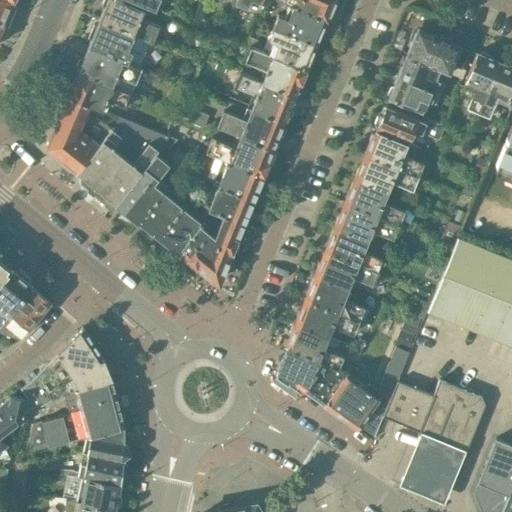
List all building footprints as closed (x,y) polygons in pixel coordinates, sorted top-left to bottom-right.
[(18,2),(12,0),(11,0),(0,0),(0,29),(2,25),(8,27),(18,2)] [(128,0),(140,0),(156,6),(158,0),(103,0),(103,2),(105,6),(100,19),(133,33),(150,40),(153,41),(159,25),(140,17),(144,7),(128,0)] [(234,0),(235,0),(260,11),(264,2),(264,0),(234,0)] [(280,0),(283,1),(293,5),(327,19),(333,5),(335,5),(336,0),(280,0)] [(279,13),(273,25),(317,44),(322,30),(324,30),(327,24),(326,21),(327,19),(293,5),(288,17),(279,13)] [(189,20),(192,14),(180,9),(178,15),(189,20)] [(150,40),(133,33),(100,19),(98,24),(93,25),(89,34),(92,37),(89,44),(123,58),(140,65),(150,40)] [(312,56),(317,44),(273,25),(263,50),(273,54),(307,68),(308,65),(310,65),(313,58),(312,56)] [(411,41),(406,53),(440,67),(449,71),(452,63),(461,66),(468,48),(417,26),(414,27),(410,38),(411,41)] [(259,39),(250,35),(247,43),(250,44),(256,47),(259,39)] [(140,65),(123,58),(89,44),(84,56),(80,58),(77,64),(80,68),(79,68),(113,82),(132,90),(136,78),(148,83),(153,71),(142,66),(140,65)] [(267,69),(262,80),(262,81),(296,94),(296,93),(297,93),(301,91),(304,85),(302,81),(301,81),(307,68),(273,54),(263,50),(256,47),(250,44),(244,59),(267,69)] [(202,56),(216,62),(227,66),(230,59),(205,49),(202,56)] [(466,107),(477,112),(498,60),(476,51),(462,84),(474,89),(466,107)] [(397,75),(439,92),(443,80),(435,77),(440,67),(406,53),(405,54),(403,55),(400,62),(401,65),(397,75)] [(511,90),(511,65),(498,60),(477,112),(488,116),(496,98),(507,103),(511,90)] [(227,66),(216,62),(213,68),(224,73),(227,66)] [(69,94),(91,104),(102,108),(107,98),(125,106),(132,90),(113,82),(79,68),(74,81),(69,82),(67,88),(70,92),(69,94)] [(262,81),(262,80),(240,70),(234,86),(256,95),(251,107),(285,121),(286,118),(287,118),(291,117),(293,110),(292,106),(291,106),(296,94),(262,81)] [(435,102),(439,92),(397,75),(393,83),(391,84),(388,91),(389,93),(388,96),(421,110),(426,98),(435,102)] [(60,114),(58,118),(81,128),(91,104),(69,94),(64,105),(63,104),(59,113),(60,114)] [(76,167),(78,169),(99,143),(121,116),(102,108),(91,104),(81,128),(58,118),(49,141),(51,147),(65,158),(76,167)] [(377,124),(375,128),(407,141),(409,142),(414,129),(421,132),(421,131),(439,138),(444,124),(427,117),(425,120),(385,104),(381,114),(378,115),(376,121),(377,124)] [(218,125),(240,134),(273,148),(278,136),(279,136),(284,134),(286,128),(284,125),(283,124),(285,121),(251,107),(246,118),(224,109),(218,125)] [(193,116),(205,121),(208,115),(195,110),(193,116)] [(82,182),(88,187),(90,186),(92,188),(145,125),(121,116),(99,143),(78,169),(83,173),(81,174),(82,182)] [(205,121),(193,116),(190,123),(202,128),(205,121)] [(110,207),(112,206),(117,200),(156,151),(163,142),(169,135),(145,125),(92,188),(97,192),(97,194),(106,201),(107,204),(110,207)] [(511,125),(508,134),(509,134),(497,162),(511,168),(511,125)] [(375,128),(365,153),(417,174),(423,160),(402,152),(407,141),(375,128)] [(273,148),(240,134),(235,145),(212,136),(206,151),(227,159),(263,174),(268,161),(269,161),(273,160),(275,154),(274,150),(273,150),(273,148)] [(177,138),(169,135),(163,142),(170,147),(177,138)] [(140,219),(164,189),(153,181),(169,162),(156,151),(117,200),(128,209),(129,212),(134,216),(136,216),(140,219)] [(355,177),(387,190),(391,179),(412,188),(417,174),(365,153),(361,164),(358,163),(353,176),(355,177)] [(488,159),(479,156),(474,169),(483,172),(488,159)] [(262,177),(263,174),(227,159),(219,179),(214,177),(213,181),(253,198),(257,188),(260,187),(263,180),(262,177)] [(351,189),(345,202),(397,223),(403,209),(383,200),(387,190),(355,177),(353,176),(348,188),(351,189)] [(251,201),(253,198),(213,181),(206,178),(203,186),(201,185),(195,190),(204,202),(203,204),(208,207),(243,222),(247,212),(250,211),(253,204),(251,201)] [(476,187),(468,183),(464,193),(472,196),(476,187)] [(176,199),(164,189),(140,219),(146,224),(147,228),(152,232),(156,231),(167,241),(168,245),(172,248),(176,248),(179,250),(200,222),(202,220),(182,204),(185,200),(180,195),(176,199)] [(336,225),(368,238),(372,228),(392,236),(397,223),(345,202),(341,213),(338,212),(333,224),(336,225)] [(202,220),(200,222),(179,250),(185,255),(186,256),(186,260),(191,263),(195,263),(196,264),(213,278),(221,276),(232,248),(235,247),(238,241),(237,238),(242,223),(243,222),(208,207),(202,220)] [(465,212),(458,209),(454,219),(462,222),(465,212)] [(453,243),(460,225),(447,219),(440,237),(453,243)] [(331,237),(326,250),(378,271),(384,257),(363,249),(368,238),(336,225),(333,224),(328,236),(331,237)] [(511,343),(511,257),(458,236),(428,310),(511,343)] [(316,273),(348,286),(352,276),(373,284),(378,271),(326,250),(321,261),(319,260),(314,272),(316,273)] [(0,281),(11,268),(0,258),(0,281)] [(0,325),(33,285),(11,268),(0,281),(0,325)] [(311,285),(306,298),(358,319),(364,305),(343,297),(348,286),(316,273),(314,272),(309,284),(311,285)] [(26,332),(52,300),(50,299),(52,297),(51,293),(43,286),(37,292),(33,289),(34,286),(33,285),(0,325),(0,330),(19,337),(26,332)] [(296,322),(328,335),(332,324),(353,332),(358,319),(306,298),(302,309),(299,308),(294,321),(296,322)] [(423,317),(429,303),(428,303),(416,299),(411,313),(423,317)] [(377,387),(390,396),(397,379),(422,318),(408,312),(394,346),(377,387)] [(292,334),(287,346),(339,367),(339,366),(348,370),(349,371),(362,351),(363,350),(328,335),(296,322),(294,321),(289,332),(292,334)] [(27,398),(27,399),(28,399),(26,407),(42,405),(53,400),(74,392),(70,374),(101,353),(83,326),(45,363),(31,378),(21,385),(27,398)] [(278,356),(280,362),(276,374),(301,393),(305,388),(325,402),(346,374),(345,373),(348,370),(339,366),(339,367),(287,346),(284,353),(278,356)] [(103,355),(101,353),(70,374),(74,392),(75,391),(111,379),(110,374),(103,355)] [(365,387),(346,374),(325,402),(332,408),(332,411),(342,419),(365,387)] [(453,444),(465,448),(483,401),(480,395),(439,378),(433,393),(397,379),(390,396),(382,414),(401,422),(403,419),(455,440),(453,444)] [(86,435),(90,434),(121,427),(117,408),(119,406),(118,400),(115,400),(115,396),(117,394),(116,389),(113,388),(111,379),(75,391),(80,411),(71,413),(42,420),(32,422),(29,440),(31,450),(76,438),(86,435)] [(373,437),(382,414),(390,396),(377,387),(369,382),(365,387),(342,419),(346,421),(349,420),(373,437)] [(25,407),(26,407),(28,399),(27,399),(11,393),(11,396),(0,404),(0,432),(14,422),(22,424),(25,407)] [(122,441),(121,427),(90,434),(91,439),(88,452),(89,452),(124,460),(124,459),(130,452),(129,444),(122,441)] [(397,488),(441,506),(462,457),(417,438),(397,488)] [(482,511),(499,511),(511,483),(511,444),(496,438),(473,492),(482,511)] [(87,463),(82,462),(80,471),(79,474),(83,474),(121,483),(122,473),(127,470),(128,464),(124,461),(124,460),(89,452),(87,463)] [(121,483),(83,474),(80,485),(86,487),(83,501),(115,508),(116,506),(118,506),(121,504),(122,498),(120,495),(118,495),(121,483)] [(511,511),(511,483),(499,511),(511,511)] [(116,511),(117,511),(115,511),(115,508),(83,501),(66,497),(62,511),(116,511)] [(18,511),(20,505),(8,502),(6,511),(8,511),(18,511)]
